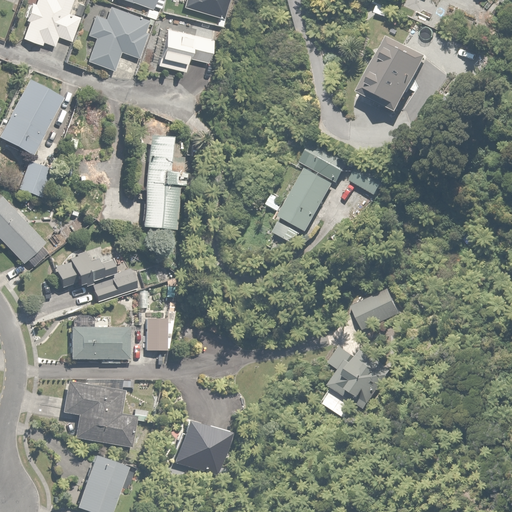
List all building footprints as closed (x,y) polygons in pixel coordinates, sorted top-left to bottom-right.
[(69,12),(72,0),(38,0),(37,4),(33,2),(27,19),(30,20),(23,39),(43,46),(45,42),(56,46),(59,37),(71,41),(80,16),(69,12)] [(125,0),(147,8),(145,14),(155,18),(158,10),(153,8),(155,0),(125,0)] [(186,0),(185,6),(221,18),(226,0),(186,0)] [(151,19),(111,6),(106,19),(95,15),(89,34),(95,36),(87,60),(114,69),(121,50),(139,56),(151,19)] [(417,11),(412,20),(435,30),(440,21),(417,11)] [(208,62),(214,38),(165,27),(157,65),(187,72),(190,58),(208,62)] [(399,114),(427,56),(387,37),(359,94),(399,114)] [(63,98),(29,80),(0,133),(0,140),(31,157),(63,98)] [(171,137),(151,135),(142,228),(178,231),(185,156),(169,155),(171,137)] [(311,147),(303,164),(340,182),(348,165),(311,147)] [(49,169),(27,163),(18,190),(41,197),(49,169)] [(358,165),(350,180),(378,195),(386,179),(358,165)] [(334,183),(309,169),(281,219),(307,233),(334,183)] [(0,240),(21,265),(27,260),(32,266),(49,251),(2,197),(0,198),(0,240)] [(92,285),(96,301),(136,290),(130,269),(114,274),(111,261),(99,264),(97,259),(91,261),(88,251),(77,254),(77,256),(69,258),(70,262),(56,266),(62,287),(76,283),(77,288),(85,285),(86,287),(92,285)] [(389,288),(354,306),(365,328),(401,310),(389,288)] [(77,317),(71,322),(71,359),(101,359),(100,363),(119,364),(119,360),(129,360),(129,328),(93,327),(93,317),(77,317)] [(165,319),(146,319),(146,331),(136,331),(136,345),(145,345),(145,351),(164,351),(164,346),(170,346),(170,337),(165,337),(165,319)] [(332,386),(335,388),(369,405),(387,369),(361,355),(360,356),(340,346),(330,365),(340,370),(332,386)] [(125,390),(68,381),(63,413),(76,415),(73,438),(132,447),(137,415),(145,416),(146,409),(134,408),(133,415),(121,413),(125,390)] [(173,454),(177,455),(174,463),(218,475),(230,432),(187,420),(184,429),(180,428),(173,454)] [(90,511),(111,511),(119,490),(129,493),(134,478),(125,475),(127,468),(94,456),(76,507),(90,511)]
